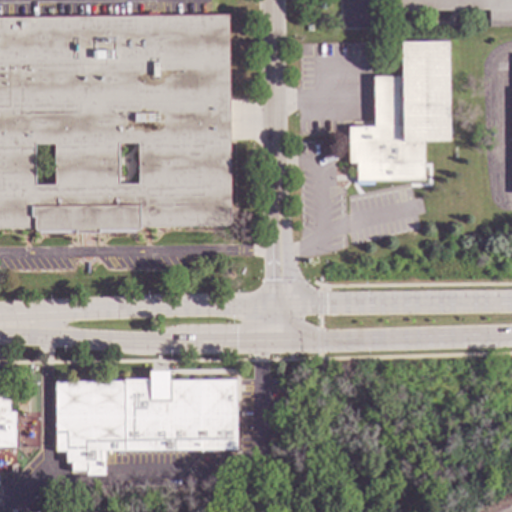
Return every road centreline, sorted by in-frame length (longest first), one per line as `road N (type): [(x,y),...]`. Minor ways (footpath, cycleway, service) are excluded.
road 1 (residential): [(272,309),(271,0)]
road 2 (secondary): [(266,338),(511,334)]
road 3 (secondary): [(272,309),(46,326)]
road 4 (secondary): [(46,326),(266,338)]
road 5 (secondary): [(511,305),(319,308)]
